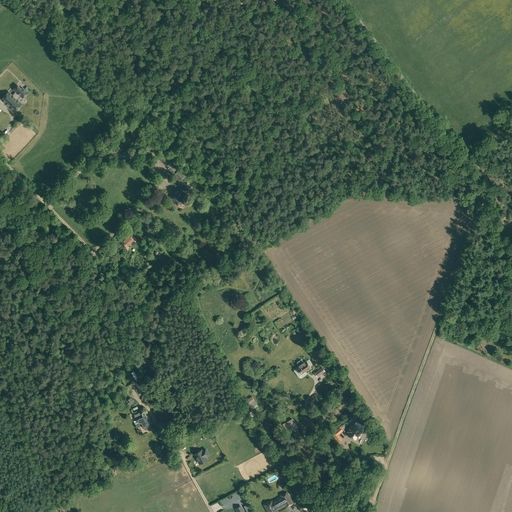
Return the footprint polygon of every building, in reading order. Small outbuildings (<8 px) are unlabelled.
[(273,7),(277,11),(279,9),(280,9),(288,2),(286,0),(270,0),(275,5),(273,7)] [(0,100),(14,113),(16,111),(17,111),(19,109),(19,108),(19,107),(22,104),(18,100),(20,97),(22,99),(28,92),(30,89),(27,86),(24,89),(22,87),(21,88),(17,84),(13,89),(15,92),(12,94),(10,92),(8,91),(0,100)] [(100,99),(106,105),(109,103),(103,97),(100,99)] [(158,158),(167,166),(171,162),(162,153),(158,158)] [(179,182),(185,176),(173,164),(168,169),(171,173),(179,182)] [(170,196),(177,206),(182,201),(183,194),(189,190),(185,184),(170,196)] [(123,241),(128,246),(133,240),(129,236),(123,241)] [(238,245),(243,251),(251,245),(246,239),(238,245)] [(296,367),(300,374),(305,371),(305,372),(311,368),(306,361),(303,362),(302,360),(301,360),(297,362),(297,363),(299,366),(296,367)] [(314,372),(317,377),(325,372),(322,367),(314,372)] [(148,405),(152,408),(154,404),(150,401),(151,399),(148,396),(148,395),(143,394),(141,400),(149,402),(148,405)] [(250,407),(251,408),(257,404),(256,402),(252,396),(246,400),(250,407)] [(141,422),(144,428),(150,425),(144,411),(141,412),(134,415),(136,420),(137,419),(139,423),(141,422)] [(289,429),(292,434),(298,431),(296,428),(297,427),(292,418),(285,422),(289,429)] [(351,436),(357,439),(359,436),(361,437),(363,434),(361,433),(363,429),(362,429),(362,427),(357,424),(355,427),(354,426),(351,430),(353,431),(351,436)] [(332,434),(339,442),(342,439),(338,435),(343,431),(340,427),(332,434)] [(207,460),(205,457),(210,455),(206,448),(201,450),(194,454),(200,463),(207,460)] [(285,466),(277,470),(282,479),(289,475),(285,466)] [(277,511),(277,510),(276,510),(275,508),(278,507),(279,509),(286,505),(286,506),(292,503),(287,492),(281,496),(281,497),(277,499),(278,501),(273,503),(272,501),(264,505),(267,511),(277,511)]
